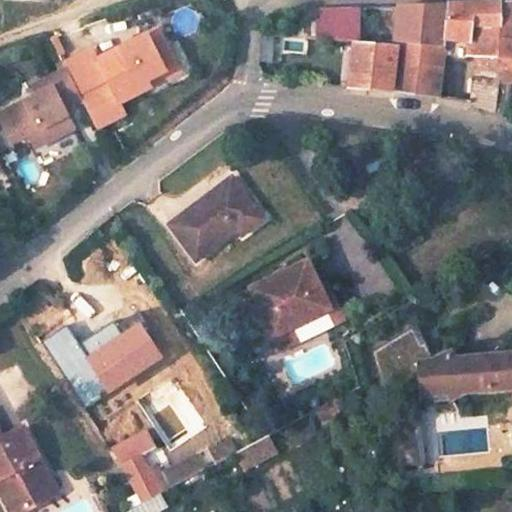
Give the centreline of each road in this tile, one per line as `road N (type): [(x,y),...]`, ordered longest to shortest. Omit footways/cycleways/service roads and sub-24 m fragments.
road 1 (residential): [(246,95),(0,289)]
road 2 (residential): [(511,139),(369,105),(246,95)]
road 3 (track): [(114,0),(0,41)]
